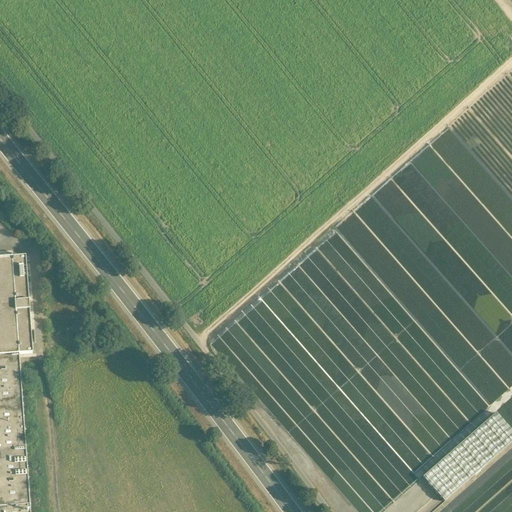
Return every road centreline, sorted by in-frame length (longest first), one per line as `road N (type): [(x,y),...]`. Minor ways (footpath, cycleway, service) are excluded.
road 1 (track): [(327,511),(0,94)]
road 2 (secondary): [(0,140),(291,511)]
road 3 (track): [(197,341),(511,61)]
